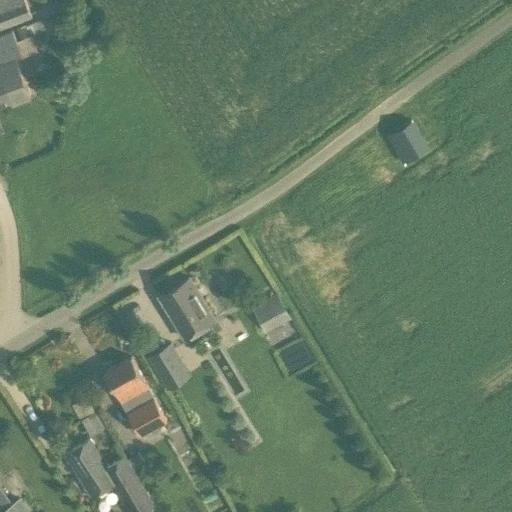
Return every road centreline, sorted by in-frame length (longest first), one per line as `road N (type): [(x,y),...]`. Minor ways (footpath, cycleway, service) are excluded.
road 1 (unclassified): [(0,361),(235,219),(511,19)]
road 2 (unknown): [(17,351),(0,191)]
